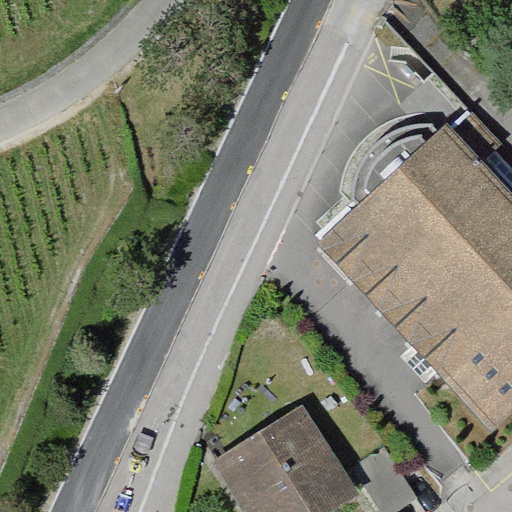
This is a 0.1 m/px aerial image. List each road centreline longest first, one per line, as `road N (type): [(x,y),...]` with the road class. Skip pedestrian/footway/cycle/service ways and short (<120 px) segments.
road 1 (unclassified): [(106,511),(343,0)]
road 2 (unclassified): [(0,123),(26,114),(144,0)]
